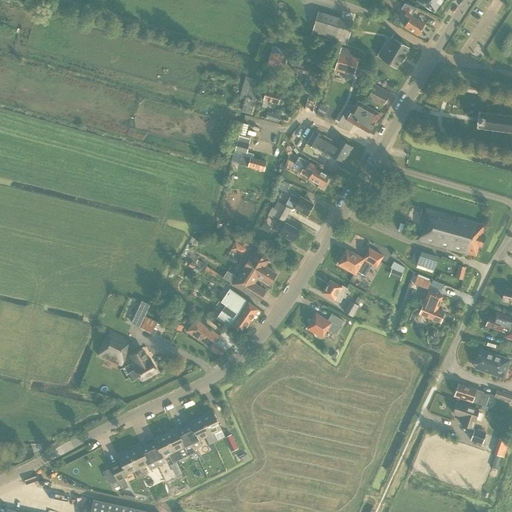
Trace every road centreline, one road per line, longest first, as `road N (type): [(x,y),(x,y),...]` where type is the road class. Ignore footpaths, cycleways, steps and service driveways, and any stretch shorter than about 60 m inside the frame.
road 1 (tertiary): [(0,481),(212,378),(247,352),(312,265),(379,148)]
road 2 (track): [(504,243),(419,420)]
road 3 (tertiary): [(379,148),(468,0)]
road 4 (track): [(342,212),(488,269)]
road 5 (track): [(509,202),(372,161)]
road 6 (unclassified): [(271,160),(289,124),(308,118),(379,148)]
